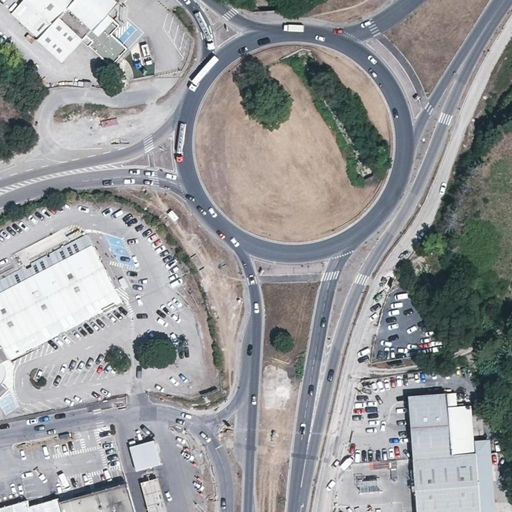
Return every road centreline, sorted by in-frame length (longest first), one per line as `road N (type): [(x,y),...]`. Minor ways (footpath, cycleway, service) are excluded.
road 1 (trunk): [(202,0),(289,92),(263,511)]
road 2 (trunk): [(311,511),(336,72),(282,0)]
road 3 (unclassified): [(323,511),(371,308),(428,209),(511,29)]
road 4 (primary): [(296,490),(309,477),(348,310),(411,209),(476,45)]
road 5 (primary): [(296,490),(331,275),(348,239)]
road 6 (unclassified): [(0,440),(145,409),(180,414),(204,431)]
road 7 (primary): [(183,117),(128,154),(0,184)]
road 8 (primary): [(0,201),(114,175),(190,188)]
road 9 (primary): [(255,346),(248,511)]
road 10 (primary): [(404,156),(402,118),(387,82),(344,43)]
road 11 (primary): [(404,156),(476,45)]
